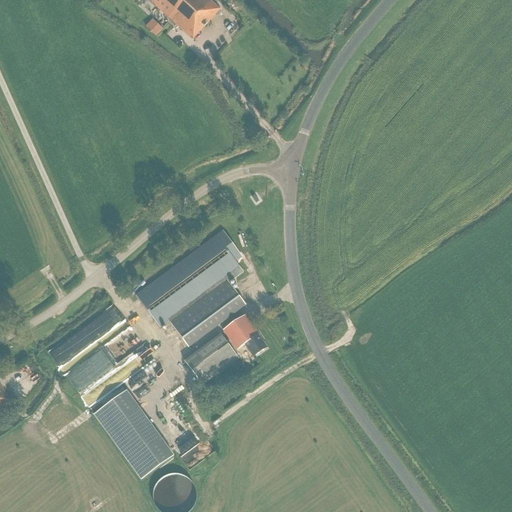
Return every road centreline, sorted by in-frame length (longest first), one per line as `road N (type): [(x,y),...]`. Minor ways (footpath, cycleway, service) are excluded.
road 1 (tertiary): [(431,511),(339,387),(304,318),(289,239),(293,173)]
road 2 (tertiary): [(95,279),(214,184),(246,171),(293,173)]
road 3 (unclassified): [(95,279),(0,78)]
road 4 (tertiary): [(293,173),(337,66),(392,0)]
